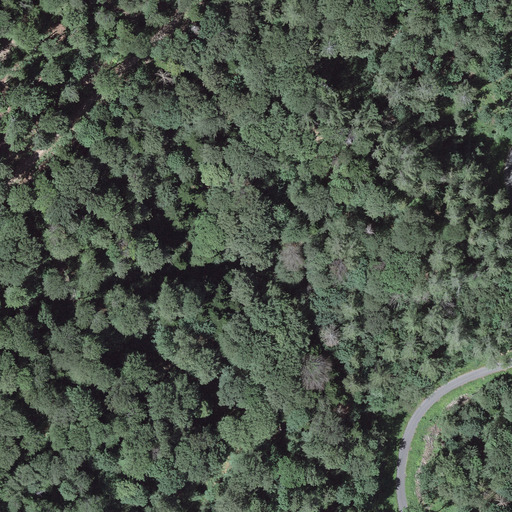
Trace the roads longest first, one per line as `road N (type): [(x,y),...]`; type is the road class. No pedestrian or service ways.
road 1 (track): [(185,0),(161,34),(0,188)]
road 2 (unclassified): [(404,511),(402,460),(417,416),(453,384),(511,362)]
